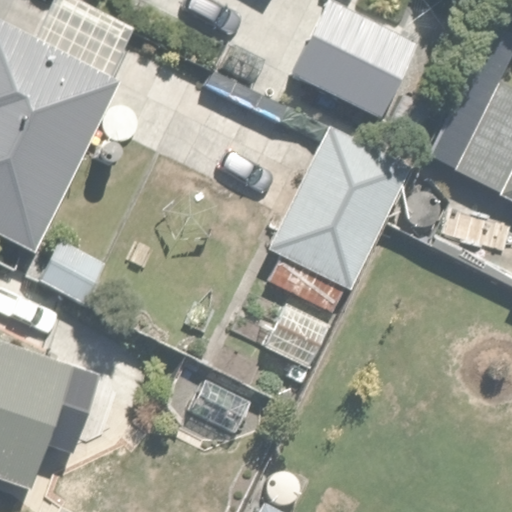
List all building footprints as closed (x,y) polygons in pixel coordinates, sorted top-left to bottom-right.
[(405,50),(313,5),(278,76),(224,50),(200,99),(273,134),(292,96),(365,132),(405,50)] [(93,84),(0,44),(0,234),(25,244),(93,84)] [(511,100),(483,86),(435,181),(511,219),(511,264),(497,295),(511,303),(511,100)] [(403,163),(313,119),(250,248),(340,291),(403,163)] [(41,238),(23,277),(78,303),(96,264),(41,238)] [(319,327),(273,306),(250,356),(295,377),(319,327)] [(0,486),(7,488),(29,421),(67,434),(87,374),(0,345),(0,486)] [(325,511),(238,472),(220,511),(325,511)]
